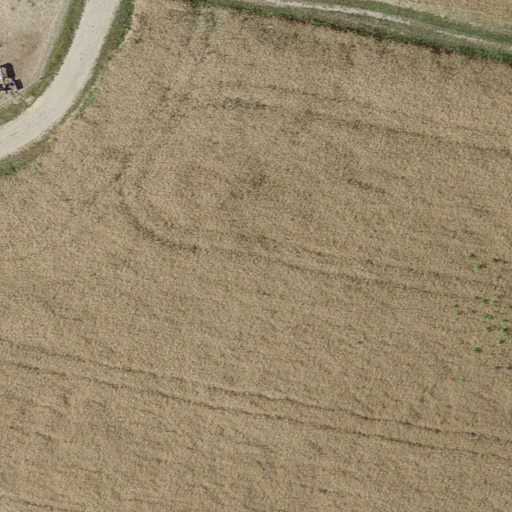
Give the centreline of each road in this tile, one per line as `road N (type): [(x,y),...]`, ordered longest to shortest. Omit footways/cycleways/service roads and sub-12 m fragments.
road 1 (track): [(511,42),(293,0)]
road 2 (track): [(104,0),(84,69),(58,112),(40,135),(0,158)]
